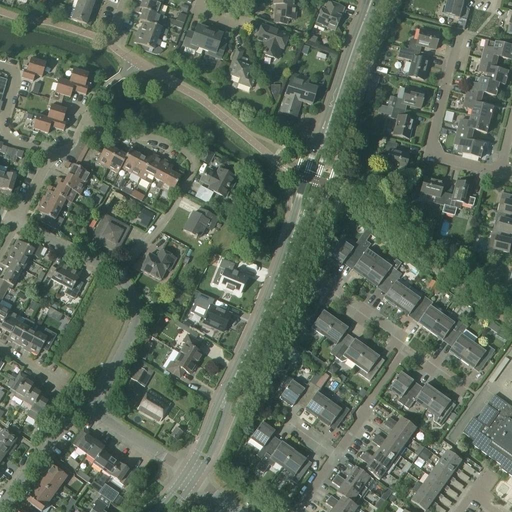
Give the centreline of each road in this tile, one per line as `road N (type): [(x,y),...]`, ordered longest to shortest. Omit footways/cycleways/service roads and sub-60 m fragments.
road 1 (residential): [(117,279),(168,216),(192,156),(158,139),(83,123)]
road 2 (residential): [(499,170),(435,150),(462,31)]
road 3 (tertiary): [(232,382),(296,223)]
road 4 (residential): [(96,413),(134,327),(117,279)]
road 5 (residential): [(1,511),(64,427),(77,414),(96,413)]
road 6 (residential): [(0,67),(15,79),(2,125),(10,142),(52,156)]
road 7 (residential): [(335,455),(403,350)]
road 8 (tertiary): [(328,123),(368,7)]
